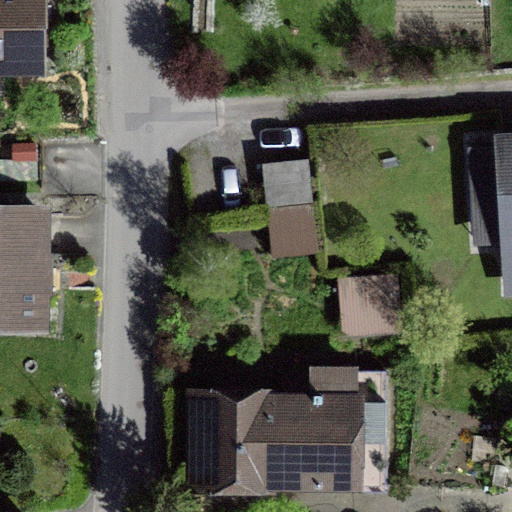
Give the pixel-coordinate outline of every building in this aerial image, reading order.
[(0,0),(0,65),(35,65),(34,0),(0,0)] [(511,143),(502,144),(511,286),(511,285),(511,143)] [(263,164),(267,205),(311,201),(306,160),(263,164)] [(272,255),(315,250),(310,208),(269,213),(272,255)] [(0,211),(0,323),(39,325),(42,253),(39,253),(40,212),(0,211)] [(398,320),(399,265),(346,263),(345,318),(398,320)] [(385,482),(386,371),(313,370),(312,375),(292,374),(291,400),(201,399),(200,480),(385,482)]
